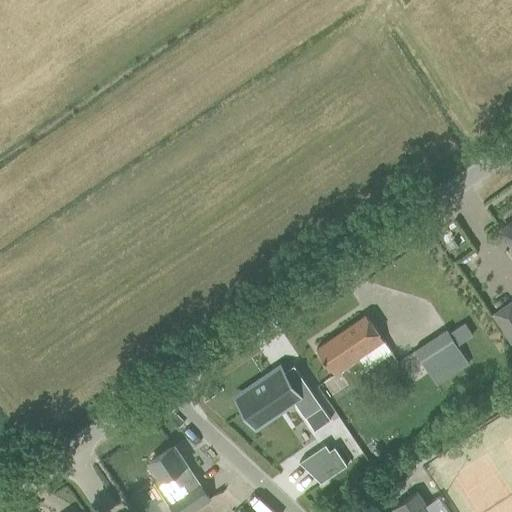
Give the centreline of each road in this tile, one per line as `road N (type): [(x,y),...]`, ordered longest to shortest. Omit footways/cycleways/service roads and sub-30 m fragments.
road 1 (residential): [(168,397),(511,158)]
road 2 (residential): [(289,511),(168,397)]
